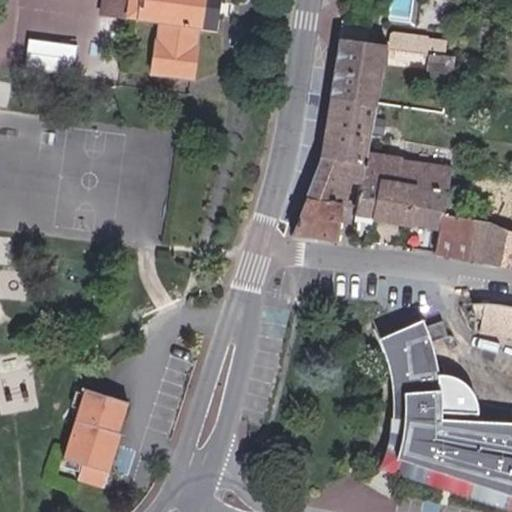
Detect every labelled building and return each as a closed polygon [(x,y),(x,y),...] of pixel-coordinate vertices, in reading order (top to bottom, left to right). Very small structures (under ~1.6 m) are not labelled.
[(97,0),(95,13),(125,18),(127,0),(97,0)] [(127,0),(125,18),(158,24),(151,75),(192,81),(199,34),(219,35),(222,9),(223,0),(127,0)] [(346,32),(340,31),(338,46),(366,50),(368,35),(346,32)] [(391,34),(388,53),(448,60),(450,42),(391,34)] [(330,100),(342,104),(376,113),(384,71),(388,53),(366,50),(338,46),(330,100)] [(453,60),(448,60),(388,53),(384,71),(449,80),(453,60)] [(342,104),(330,100),(323,155),(334,158),(342,104)] [(356,213),(363,179),(369,151),(376,113),(342,104),(334,158),(354,164),(345,209),(356,213)] [(381,183),(374,222),(409,229),(417,191),(450,196),(453,167),(403,159),(403,156),(369,151),(363,179),(381,183)] [(345,209),(354,164),(334,158),(323,155),(307,200),(345,209)] [(363,179),(356,213),(355,218),(374,222),(381,183),(363,179)] [(442,229),(445,215),(450,196),(417,191),(409,229),(438,236),(435,256),(469,262),(472,235),(442,229)] [(345,209),(307,200),(295,235),(338,241),(345,209)] [(472,235),(469,262),(483,264),(490,224),(445,215),(442,229),(472,235)] [(511,230),(507,230),(500,266),(511,268),(511,230)] [(485,316),(498,304),(467,299),(474,315),(485,316)] [(485,316),(474,315),(479,329),(511,334),(511,306),(498,304),(485,316)] [(511,497),(511,423),(480,422),(441,420),(440,370),(436,352),(453,347),(447,329),(430,335),(427,322),(391,335),(402,366),(407,407),(397,461),(511,497)] [(458,383),(449,376),(440,370),(441,420),(480,422),(476,411),(472,401),(466,391),(458,383)] [(130,409),(86,397),(67,469),(86,475),(83,490),(110,497),(122,448),(120,448),(130,409)]
